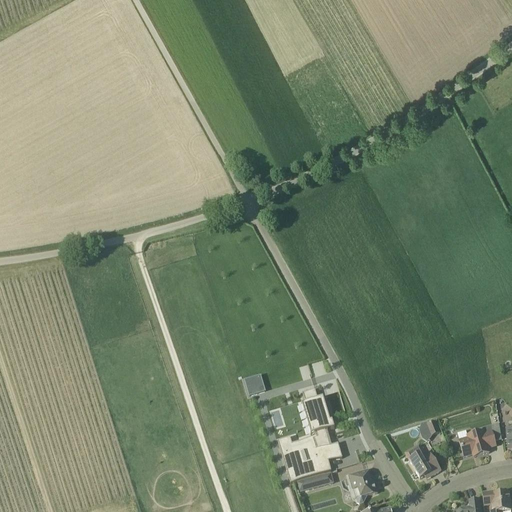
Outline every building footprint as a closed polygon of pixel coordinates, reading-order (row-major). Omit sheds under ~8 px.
[(292,442),(280,446),(292,487),(296,485),(331,475),(333,474),(325,448),(332,446),(329,434),(333,433),(323,402),(319,404),(316,393),(304,397),(320,449),(297,457),(292,442)] [(450,419),(443,421),(446,430),(453,428),(450,419)] [(440,434),(435,423),(427,426),(431,437),(440,434)] [(487,450),(496,447),(491,433),(483,435),(482,433),(467,437),(468,439),(459,442),(463,459),(477,455),(478,458),(489,454),(487,450)] [(432,478),(441,473),(430,455),(422,460),(420,456),(409,463),(420,480),(430,474),(432,478)] [(356,504),(359,506),(363,505),(366,498),(377,495),(374,484),(371,485),(367,472),(349,477),(353,492),(352,492),(356,504)] [(299,495),(334,485),(331,475),(296,485),(299,495)] [(508,511),(511,511),(509,494),(500,495),(499,493),(489,494),(490,511),(508,511)] [(479,511),(478,501),(469,503),(470,509),(460,511),(458,511),(479,511)]
